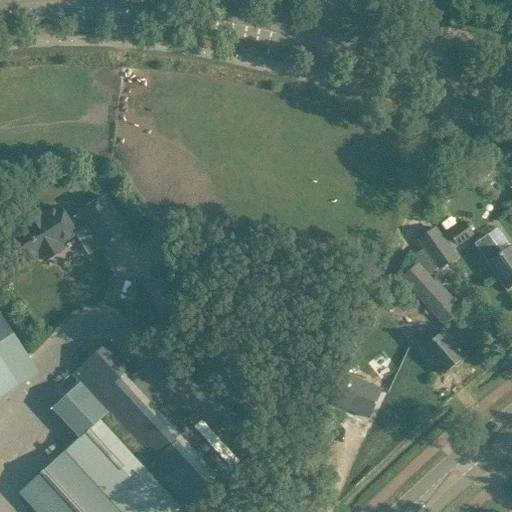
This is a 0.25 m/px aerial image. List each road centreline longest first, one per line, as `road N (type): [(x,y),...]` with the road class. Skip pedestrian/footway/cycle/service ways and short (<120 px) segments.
road 1 (tertiary): [(0,12),(44,6),(190,16),(417,66)]
road 2 (secondary): [(511,413),(397,511)]
